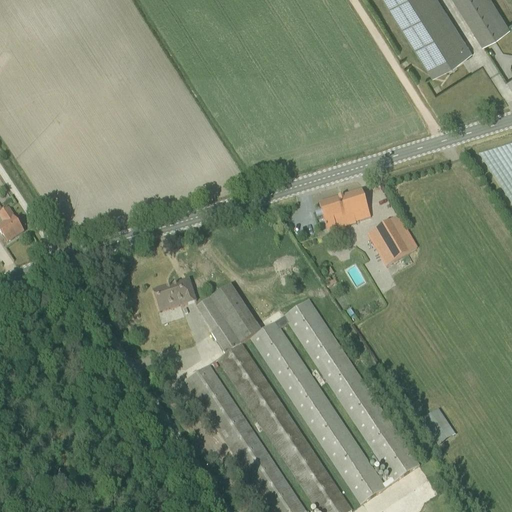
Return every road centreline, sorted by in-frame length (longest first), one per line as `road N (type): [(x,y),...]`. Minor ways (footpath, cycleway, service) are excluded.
road 1 (secondary): [(511,120),(58,259)]
road 2 (unclassified): [(227,511),(58,259)]
